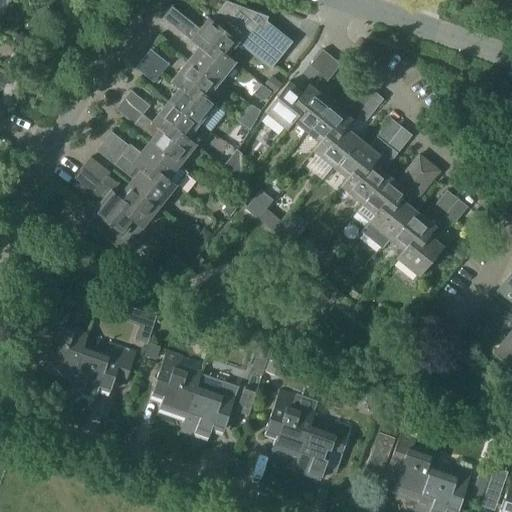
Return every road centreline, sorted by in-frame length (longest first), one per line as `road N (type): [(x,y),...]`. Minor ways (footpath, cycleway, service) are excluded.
road 1 (residential): [(304,511),(17,417),(0,404)]
road 2 (residential): [(337,0),(336,39),(388,84),(478,208)]
road 3 (residential): [(51,154),(146,0)]
